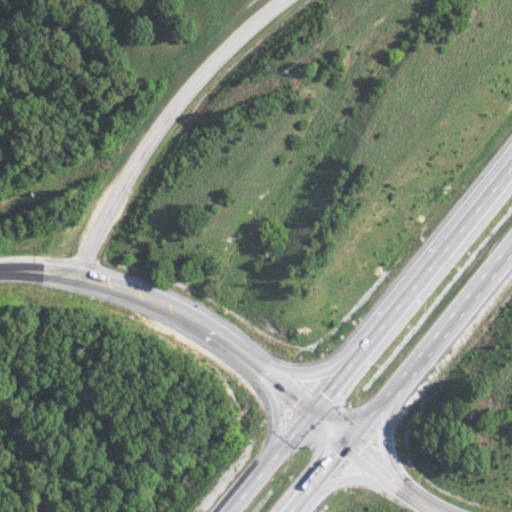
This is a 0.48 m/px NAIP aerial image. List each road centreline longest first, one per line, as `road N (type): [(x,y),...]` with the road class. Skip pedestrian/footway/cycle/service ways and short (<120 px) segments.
road 1 (trunk): [(511,170),(231,511)]
road 2 (secondary): [(349,440),(253,356),(170,305),(110,283),(0,269)]
road 3 (trunk): [(290,511),(511,239)]
road 4 (residential): [(77,277),(138,151),(191,83),(279,0)]
